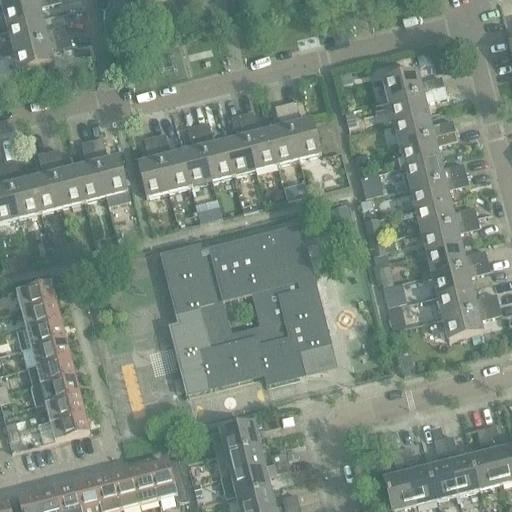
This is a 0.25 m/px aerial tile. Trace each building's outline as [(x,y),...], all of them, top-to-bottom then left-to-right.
[(0,0),(2,10),(42,0),(0,0)] [(40,12),(61,7),(59,0),(42,0),(2,10),(8,32),(42,23),(40,12)] [(170,0),(134,0),(138,15),(173,6),(170,0)] [(42,23),(8,32),(13,53),(69,39),(67,29),(45,34),(42,23)] [(69,39),(13,53),(19,76),(53,67),(50,55),(72,50),(69,39)] [(417,75),(383,83),(388,106),(444,92),(441,81),(420,87),(417,75)] [(350,76),(340,79),(343,89),(353,87),(350,76)] [(428,119),(425,108),(447,102),(444,92),(388,106),(394,127),(428,119)] [(285,108),(299,164),(321,158),(313,124),(301,127),(296,105),(285,108)] [(280,132),(269,135),(277,169),(299,164),(285,108),(275,111),(280,132)] [(277,169),(269,135),(258,138),(252,116),(242,119),(255,175),(277,169)] [(352,116),(344,118),(348,132),(356,130),(352,116)] [(231,122),(236,143),(225,146),(234,180),(255,175),(242,119),(231,122)] [(428,119),(394,127),(399,149),(455,135),(452,125),(431,130),(428,119)] [(234,180),(225,146),(214,148),(209,127),(198,130),(212,186),(234,180)] [(193,154),(182,157),(190,191),(212,186),(198,130),(187,132),(193,154)] [(436,151),(458,146),(455,135),(399,149),(405,171),(439,162),(436,151)] [(190,191),(182,157),(171,159),(165,138),(155,141),(169,197),(190,191)] [(149,165),(138,168),(146,202),(169,197),(155,141),(144,143),(149,165)] [(103,143),(92,145),(106,201),(128,195),(119,161),(108,164),(103,143)] [(92,145),(81,148),(87,169),(76,172),(84,206),(106,201),(92,145)] [(59,153),(49,156),(62,212),(84,206),(76,172),(64,175),(59,153)] [(49,156),(38,159),(43,180),(32,183),(40,217),(62,212),(49,156)] [(367,159),(355,162),(357,169),(368,166),(367,159)] [(439,162),(405,171),(410,193),(466,179),(463,168),(442,173),(439,162)] [(40,217),(32,183),(21,186),(16,164),(5,167),(19,223),(40,217)] [(0,227),(19,223),(5,167),(0,168),(0,227)] [(466,179),(410,193),(416,214),(450,206),(447,195),(469,189),(466,179)] [(304,187),(293,190),(297,204),(308,201),(304,187)] [(375,191),(363,194),(365,204),(377,201),(375,191)] [(276,194),(272,200),(273,206),(283,203),(281,193),(276,194)] [(371,203),(359,206),(361,214),(373,211),(371,203)] [(450,206),(416,214),(421,236),(477,222),(474,211),(453,217),(450,206)] [(349,226),(345,210),(334,212),(338,229),(349,226)] [(218,211),(207,214),(210,226),(221,223),(218,211)] [(477,222),(421,236),(426,258),(461,249),(458,238),(480,233),(477,222)] [(378,224),(365,227),(370,249),(384,245),(378,224)] [(183,329),(171,332),(188,398),(266,379),(268,388),(299,381),(297,373),(305,371),(306,374),(327,375),(328,349),(329,348),(300,232),(209,255),(210,259),(202,261),(199,251),(162,261),(177,318),(180,317),(183,329)] [(105,242),(93,245),(96,255),(107,252),(105,242)] [(384,245),(370,249),(373,261),(387,258),(384,245)] [(461,249),(426,258),(432,280),(488,266),(485,255),(464,260),(461,249)] [(62,251),(50,254),(53,265),(64,262),(62,251)] [(22,260),(6,264),(9,276),(26,272),(22,260)] [(127,263),(111,267),(114,278),(130,274),(127,263)] [(469,282),(490,276),(488,266),(432,280),(437,301),(472,293),(469,282)] [(388,270),(378,272),(383,292),(393,289),(388,270)] [(51,287),(16,296),(21,315),(56,306),(51,287)] [(401,288),(381,293),(386,312),(406,307),(401,288)] [(472,293),(437,301),(443,323),(499,309),(496,298),(475,304),(472,293)] [(56,306),(21,315),(26,334),(61,325),(56,306)] [(499,309),(443,323),(448,345),(483,337),(480,325),(501,319),(499,309)] [(401,310),(386,314),(392,336),(406,332),(401,310)] [(26,334),(18,336),(23,354),(31,352),(65,343),(61,325),(26,334)] [(65,343),(31,352),(23,354),(28,373),(70,362),(65,343)] [(410,358),(398,361),(402,377),(403,381),(415,378),(410,358)] [(40,389),(75,381),(70,362),(28,373),(33,391),(33,392),(40,390),(40,389)] [(75,381),(40,389),(40,390),(33,392),(33,391),(31,392),(35,411),(45,409),(45,408),(80,399),(75,381)] [(6,389),(0,390),(0,399),(8,398),(6,389)] [(8,398),(0,399),(0,408),(10,406),(8,398)] [(80,399),(45,408),(45,409),(50,426),(50,427),(85,418),(80,399)] [(85,418),(50,427),(50,426),(39,429),(44,449),(55,446),(90,437),(85,418)] [(256,438),(279,432),(277,422),(254,428),(220,437),(226,458),(226,459),(259,450),(256,438)] [(15,427),(5,429),(7,438),(18,435),(15,427)] [(511,486),(511,450),(501,453),(495,430),(486,433),(490,447),(492,456),(500,489),(511,486)] [(440,431),(431,433),(434,446),(438,460),(447,457),(444,443),(440,431)] [(477,435),(480,449),(490,447),(486,433),(477,435)] [(18,435),(7,438),(9,446),(20,443),(18,435)] [(453,441),(444,443),(447,457),(456,455),(453,441)] [(226,458),(216,461),(221,482),(224,481),(225,483),(228,482),(227,479),(230,478),(231,480),(265,471),(259,450),(226,459),(226,458)] [(401,454),(404,468),(414,466),(410,452),(401,454)] [(401,454),(392,456),(395,471),(404,468),(401,454)] [(285,456),(271,460),(274,469),(288,466),(285,456)] [(492,456),(471,461),(479,495),(500,489),(492,456)] [(479,495),(471,461),(449,466),(458,500),(479,495)] [(149,470),(158,505),(174,501),(175,503),(176,506),(179,508),(182,507),(184,507),(189,506),(178,464),(169,467),(169,465),(149,470)] [(288,466),(274,469),(276,478),(290,475),(288,466)] [(449,466),(428,472),(436,505),(458,500),(449,466)] [(149,470),(131,475),(140,510),(158,505),(149,470)] [(230,478),(227,479),(228,482),(231,482),(236,501),(270,493),(265,471),(231,480),(230,478)] [(428,472),(407,477),(415,511),(436,505),(428,472)] [(131,475),(112,480),(120,511),(130,511),(140,510),(131,475)] [(407,477),(385,483),(391,511),(409,511),(415,511),(407,477)] [(120,511),(112,480),(93,484),(100,511),(120,511)] [(100,511),(93,484),(75,489),(80,511),(100,511)] [(80,511),(75,489),(56,494),(60,511),(80,511)] [(274,511),(270,493),(236,501),(239,511),(274,511)] [(60,511),(56,494),(37,499),(40,511),(60,511)] [(40,511),(37,499),(18,504),(20,511),(40,511)] [(296,499),(282,503),(284,511),(298,508),(296,499)]
